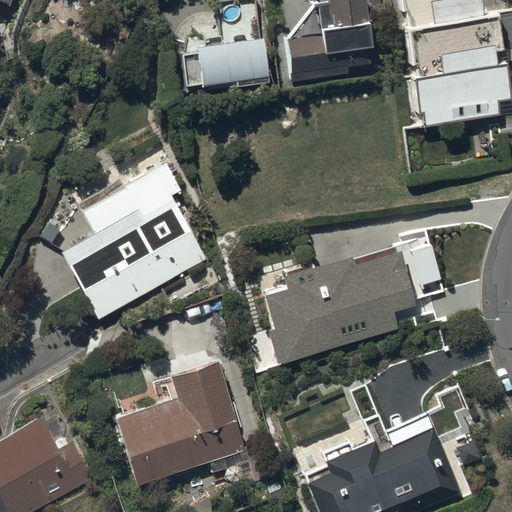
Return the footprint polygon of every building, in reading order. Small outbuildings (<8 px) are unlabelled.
[(291,32),(284,33),(288,77),(346,71),(345,63),(368,61),(362,0),(313,0),(313,1),(291,32)] [(420,104),(422,121),(493,112),(491,96),(506,94),(495,6),(480,8),(479,0),(399,0),(401,12),(405,12),(406,20),(403,20),(408,58),(413,57),(414,66),(411,67),(415,105),(420,104)] [(213,7),(217,39),(193,42),(193,47),(179,48),(183,83),(200,81),(200,83),(265,75),(261,37),(257,37),(252,3),(213,7)] [(64,247),(96,309),(160,279),(172,305),(217,292),(171,185),(179,181),(164,147),(120,166),(123,175),(111,180),(110,177),(70,194),(60,189),(39,227),(64,247)] [(351,242),(281,261),(284,273),(260,280),(265,299),(269,298),(274,316),(270,318),(279,353),(398,321),(393,302),(414,296),(399,239),(354,251),(351,242)] [(175,382),(113,400),(134,473),(207,453),(211,465),(246,455),(253,478),(279,471),(257,394),(230,402),(214,346),(168,359),(175,382)] [(38,405),(0,423),(0,511),(14,511),(91,476),(70,431),(63,434),(61,429),(51,433),(38,405)] [(458,487),(431,417),(378,438),(372,424),(322,444),(327,456),(304,465),(322,511),(410,511),(408,506),(458,487)]
